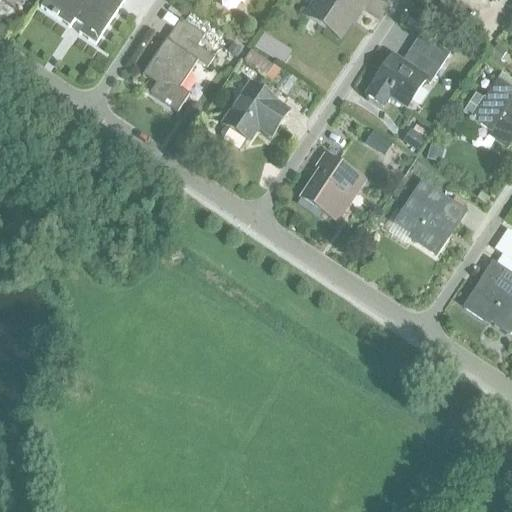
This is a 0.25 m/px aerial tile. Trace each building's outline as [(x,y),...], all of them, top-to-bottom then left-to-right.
[(56,0),(57,9),(53,14),(72,27),(75,22),(100,39),(126,0),(56,0)] [(317,0),(305,19),(340,43),(363,9),(350,0),(317,0)] [(207,71),(214,60),(197,49),(204,38),(180,22),(172,34),(173,35),(168,44),(166,43),(142,78),(156,87),(150,97),(177,116),(189,98),(179,91),(197,64),(207,71)] [(290,55),(263,37),(256,49),(283,66),(290,55)] [(371,88),(372,89),(365,99),(382,110),(389,100),(406,111),(424,84),(430,87),(449,58),(419,39),(410,53),(417,57),(410,69),(391,58),(371,88)] [(243,64),(273,83),(281,71),(274,67),(273,68),(250,53),(243,64)] [(281,84),(297,94),(306,81),(291,70),(281,84)] [(511,146),(511,92),(510,92),(511,89),(511,79),(503,73),(496,83),(484,102),(475,96),(462,115),(471,121),(469,123),(497,141),(494,146),(507,154),(511,146)] [(271,142),(289,115),(249,88),(221,129),(224,131),(220,136),(222,142),(239,154),(245,153),(248,147),(258,133),(271,142)] [(422,117),(415,128),(428,136),(435,125),(422,117)] [(422,146),(426,136),(412,129),(408,139),(422,146)] [(375,130),(369,141),(388,152),(395,141),(375,130)] [(301,202),(337,226),(364,186),(325,159),(317,171),(320,173),(301,202)] [(410,242),(435,259),(453,232),(454,233),(465,216),(421,186),(395,227),(388,236),(406,248),(410,242)] [(511,332),(511,261),(502,255),(494,268),(492,267),(481,283),(482,284),(464,311),(489,328),(491,324),(510,336),(511,332)]
